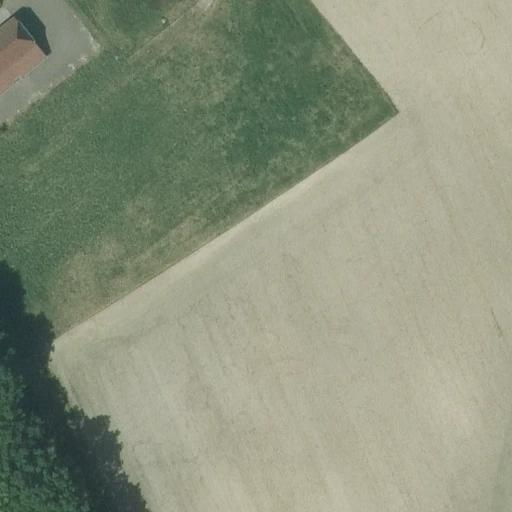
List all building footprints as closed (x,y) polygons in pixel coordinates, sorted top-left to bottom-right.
[(0,94),(46,57),(14,18),(0,29),(0,94)] [(79,203),(224,85),(186,38),(116,95),(120,100),(45,161),(79,203)] [(37,152),(114,90),(89,59),(13,121),(37,152)] [(54,139),(39,151),(45,159),(60,147),(54,139)] [(0,260),(42,326),(88,297),(0,158),(0,260)]
